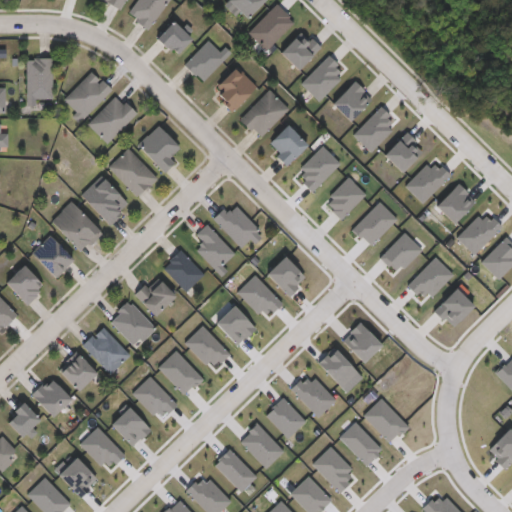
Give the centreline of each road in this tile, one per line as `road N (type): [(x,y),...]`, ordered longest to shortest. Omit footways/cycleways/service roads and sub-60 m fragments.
road 1 (tertiary): [(448,369),(103,39),(65,28),(0,26)]
road 2 (residential): [(113,511),(354,280)]
road 3 (residential): [(0,377),(230,159)]
road 4 (residential): [(511,185),(319,0)]
road 5 (residential): [(448,369),(444,441),(500,511)]
